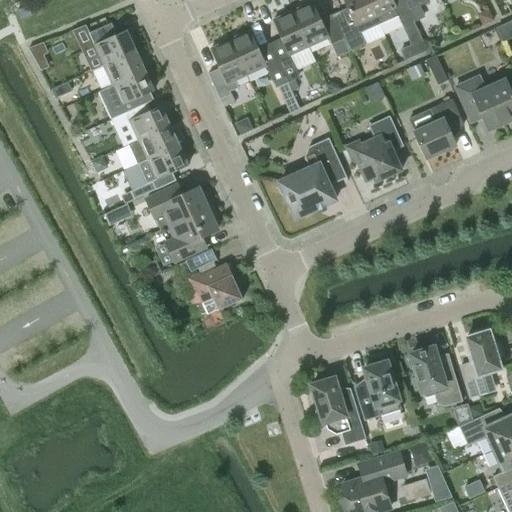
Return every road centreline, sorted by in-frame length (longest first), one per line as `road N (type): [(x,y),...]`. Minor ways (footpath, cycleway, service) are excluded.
road 1 (residential): [(273,276),(160,24)]
road 2 (residential): [(511,157),(273,276)]
road 3 (residential): [(307,353),(486,299),(511,306)]
road 4 (residential): [(317,511),(276,376),(287,360),(307,353)]
